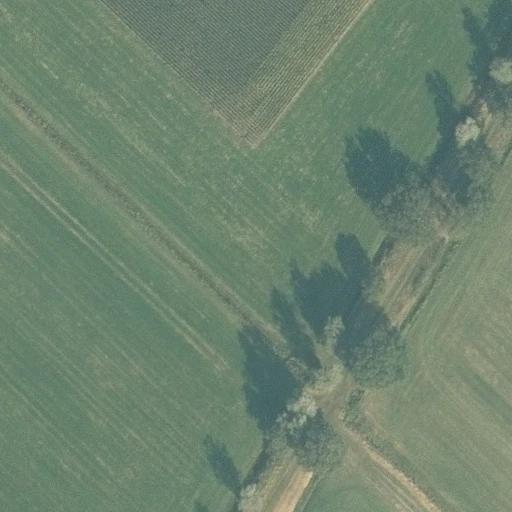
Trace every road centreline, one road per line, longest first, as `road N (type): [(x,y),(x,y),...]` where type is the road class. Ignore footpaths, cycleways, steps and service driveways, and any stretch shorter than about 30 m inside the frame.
road 1 (track): [(511,90),(319,421)]
road 2 (track): [(413,511),(319,421)]
